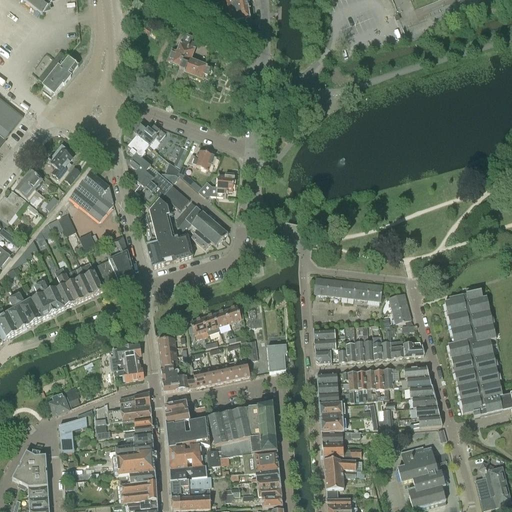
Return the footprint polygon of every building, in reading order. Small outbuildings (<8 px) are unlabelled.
[(210,0),(209,0),(208,0),(209,2),(209,5),(212,4),(214,19),(222,18),(224,33),(251,29),(250,19),(246,0),(211,0),(210,0)] [(72,5),(56,7),(57,19),(73,17),(72,5)] [(73,17),(57,19),(59,31),(75,29),(73,17)] [(191,44),(192,39),(185,36),(178,54),(172,52),(169,61),(168,64),(172,65),(181,69),(179,73),(184,75),(184,76),(203,83),(205,78),(208,79),(210,71),(208,70),(208,69),(199,65),(200,64),(191,60),(196,46),(191,44)] [(38,82),(39,82),(45,87),(44,88),(46,90),(44,94),(51,100),(54,96),(55,96),(63,86),(64,87),(71,78),(70,77),(78,67),(67,58),(66,59),(59,54),(38,82)] [(138,84),(141,79),(139,78),(142,69),(135,66),(129,80),(138,84)] [(0,106),(0,120),(7,126),(14,118),(0,106)] [(140,127),(134,135),(136,137),(147,146),(150,149),(156,141),(159,143),(165,137),(160,133),(159,134),(154,129),(151,133),(148,131),(146,132),(140,127)] [(136,139),(128,150),(130,152),(128,154),(134,159),(136,156),(141,161),(145,156),(144,155),(150,149),(147,146),(136,137),(135,138),(136,139)] [(68,171),(65,170),(73,160),(68,156),(69,154),(62,149),(55,158),(52,156),(47,163),(56,170),(52,175),(60,181),(68,171)] [(177,161),(176,160),(173,166),(174,167),(179,170),(188,153),(183,150),(177,161)] [(189,166),(191,167),(194,168),(208,174),(211,167),(214,169),(217,161),(200,154),(198,158),(197,158),(196,162),(191,160),(189,166)] [(133,165),(130,168),(137,174),(132,179),(141,188),(135,194),(140,198),(154,182),(146,175),(151,169),(141,161),(136,156),(134,159),(131,163),(133,165)] [(140,198),(138,200),(143,204),(142,205),(148,210),(148,209),(152,212),(159,204),(161,201),(163,199),(172,188),(180,179),(180,176),(179,174),(179,172),(171,167),(169,165),(164,177),(158,176),(154,182),(140,198)] [(179,172),(179,174),(180,176),(180,179),(199,194),(202,191),(184,175),(186,170),(181,168),(179,172)] [(65,182),(71,187),(81,174),(74,170),(65,182)] [(23,184),(37,194),(44,185),(48,188),(51,184),(45,179),(42,183),(31,174),(23,184)] [(91,174),(70,200),(100,224),(114,207),(113,206),(114,206),(110,190),(109,190),(110,189),(91,174)] [(202,191),(199,194),(205,199),(210,198),(224,199),(224,195),(228,195),(228,194),(233,194),(234,179),(234,176),(226,176),(226,178),(219,177),(218,189),(212,189),(207,185),(204,188),(202,191)] [(40,197),(37,194),(23,184),(15,193),(29,204),(34,198),(37,201),(40,197)] [(172,188),(163,199),(168,202),(170,204),(179,194),(172,188)] [(179,194),(170,204),(171,205),(175,209),(184,199),(179,194)] [(0,228),(3,231),(7,226),(7,227),(25,205),(13,196),(7,203),(5,201),(0,207),(0,228)] [(54,199),(49,204),(54,208),(59,202),(54,199)] [(184,199),(175,209),(181,213),(189,203),(184,199)] [(45,209),(50,213),(54,208),(49,204),(45,209)] [(149,216),(146,219),(153,242),(154,241),(156,246),(148,249),(153,271),(195,258),(189,238),(172,243),(166,218),(169,218),(167,210),(164,208),(159,204),(152,212),(149,216)] [(35,217),(38,214),(28,206),(25,209),(35,217)] [(180,229),(179,230),(183,233),(189,226),(191,227),(188,231),(194,237),(191,240),(205,252),(211,244),(216,249),(221,244),(222,245),(222,244),(224,242),(225,241),(224,240),(228,236),(196,209),(194,211),(193,212),(192,214),(190,216),(190,217),(188,219),(186,221),(184,223),(184,224),(180,229)] [(68,217),(58,222),(63,233),(66,239),(76,234),(75,232),(69,218),(68,217)] [(179,219),(176,223),(177,230),(179,230),(180,229),(184,224),(179,219)] [(58,222),(48,226),(49,228),(53,237),(54,237),(63,233),(58,222)] [(0,236),(8,243),(12,238),(3,231),(0,228),(0,236)] [(86,256),(97,251),(94,245),(98,243),(95,237),(92,239),(90,236),(79,241),(86,256)] [(94,264),(90,266),(94,274),(95,274),(104,293),(112,289),(134,278),(123,239),(110,246),(116,260),(102,266),(96,268),(94,264)] [(0,270),(10,258),(0,250),(0,270)] [(24,255),(13,269),(13,271),(14,271),(28,264),(27,261),(24,255)] [(85,268),(80,270),(93,298),(104,293),(95,274),(94,274),(90,266),(85,268)] [(71,275),(84,302),(93,298),(80,270),(71,275)] [(59,273),(75,306),(75,307),(84,302),(71,275),(66,277),(63,271),(59,273)] [(57,291),(65,311),(75,306),(59,273),(55,274),(62,289),(57,291)] [(316,280),(314,296),(327,298),(329,282),(316,280)] [(329,282),(327,298),(340,299),(342,284),(329,282)] [(39,286),(54,316),(65,311),(57,291),(56,290),(49,294),(45,284),(39,286)] [(342,284),(340,299),(354,301),(355,285),(342,284)] [(355,285),(354,301),(367,302),(369,287),(355,285)] [(31,302),(43,322),(54,316),(39,286),(34,289),(39,298),(31,302)] [(369,287),(367,302),(381,304),(383,288),(369,287)] [(477,289),(465,292),(466,297),(446,301),(447,304),(444,304),(454,347),(448,348),(464,418),(473,416),(474,420),(507,412),(511,411),(511,402),(506,404),(500,405),(499,400),(503,399),(490,343),(496,342),(486,299),(482,300),(481,293),(478,294),(477,289)] [(14,299),(31,329),(43,322),(31,302),(25,305),(20,296),(14,299)] [(389,302),(392,315),(408,310),(404,297),(389,302)] [(8,315),(19,335),(31,329),(14,299),(9,302),(14,312),(8,315)] [(237,309),(225,313),(229,326),(241,322),(243,321),(242,309),(238,311),(237,309)] [(0,341),(3,344),(4,343),(11,339),(19,335),(8,315),(6,316),(3,310),(0,311),(0,341)] [(396,327),(411,323),(408,310),(392,315),(396,327)] [(218,330),(229,326),(225,313),(213,317),(218,330)] [(202,321),(208,338),(208,337),(220,333),(218,330),(213,317),(202,321)] [(191,324),(195,338),(196,342),(208,338),(202,321),(191,324)] [(350,347),(346,347),(346,349),(347,365),(356,364),(355,345),(354,329),(344,330),(344,331),(344,335),(344,337),(345,341),(349,340),(350,347)] [(355,345),(356,364),(365,363),(363,329),(358,330),(359,344),(355,345)] [(363,329),(365,363),(374,363),(373,344),(368,344),(367,329),(363,329)] [(382,345),(383,362),(393,361),(391,345),(391,344),(390,339),(391,339),(390,329),(384,330),(384,334),(385,334),(386,344),(382,345)] [(314,334),(315,344),(335,342),(334,332),(314,334)] [(372,340),(373,344),(374,363),(383,362),(382,345),(381,339),(372,340)] [(157,343),(159,353),(176,350),(175,341),(166,342),(157,343)] [(315,344),(315,354),(334,353),(336,352),(335,344),(341,344),(341,341),(340,341),(335,342),(315,344)] [(247,343),(249,363),(258,362),(256,342),(247,343)] [(391,345),(393,361),(404,360),(404,349),(403,349),(402,343),(391,345)] [(404,349),(404,360),(424,359),(422,349),(421,349),(420,345),(404,346),(404,349)] [(112,361),(114,373),(117,372),(118,372),(117,367),(123,366),(128,366),(128,362),(131,362),(131,360),(141,358),(139,348),(133,349),(133,348),(126,349),(126,350),(115,351),(116,360),(112,361)] [(286,348),(268,349),(270,375),(286,372),(285,362),(287,362),(286,348)] [(341,351),(338,351),(338,354),(339,365),(341,365),(347,365),(346,349),(341,349),(341,351)] [(159,353),(160,362),(177,359),(182,359),(182,350),(176,350),(159,353)] [(315,354),(316,365),(319,367),(332,366),(332,361),(334,361),(334,353),(315,354)] [(117,367),(118,372),(140,369),(138,359),(141,359),(141,358),(131,360),(131,362),(128,362),(128,366),(123,366),(117,367)] [(160,362),(161,371),(174,369),(178,369),(177,359),(160,362)] [(237,364),(241,381),(251,379),(247,362),(237,364)] [(228,366),(232,383),(241,381),(237,364),(228,366)] [(220,368),(223,385),(232,383),(228,366),(220,368)] [(211,370),(215,387),(223,385),(220,368),(211,370)] [(114,373),(115,378),(125,377),(126,384),(143,382),(142,372),(140,372),(140,369),(118,372),(117,372),(114,373)] [(174,369),(161,371),(164,395),(188,392),(189,392),(188,391),(193,390),(192,390),(191,380),(191,379),(187,380),(187,379),(175,380),(174,369)] [(405,371),(405,376),(405,381),(406,381),(429,379),(426,369),(405,371)] [(202,371),(205,389),(215,387),(211,370),(202,371)] [(202,371),(193,373),(194,379),(194,380),(196,389),(196,390),(197,390),(197,391),(205,389),(202,371)] [(375,391),(375,395),(376,395),(376,403),(385,403),(385,398),(384,398),(380,398),(379,392),(384,392),(383,372),(374,373),(375,391)] [(384,392),(384,398),(385,398),(385,403),(389,403),(388,391),(394,391),(393,372),(383,372),(384,392)] [(364,374),(367,404),(376,403),(376,395),(375,395),(371,396),(370,391),(375,391),(374,373),(364,374)] [(354,392),(358,392),(356,374),(348,375),(348,382),(348,385),(350,405),(354,405),(354,392)] [(356,374),(358,392),(359,405),(367,404),(364,374),(356,374)] [(317,377),(318,388),(338,386),(337,375),(317,377)] [(406,381),(407,390),(408,390),(431,388),(429,379),(406,381)] [(318,388),(319,397),(339,395),(338,386),(318,388)] [(409,390),(410,400),(434,398),(432,389),(431,389),(431,388),(408,390),(407,390),(409,390)] [(47,407),(46,407),(48,413),(50,412),(52,411),(55,418),(56,418),(69,413),(70,412),(69,410),(80,406),(78,401),(80,400),(76,390),(66,394),(70,403),(69,404),(67,399),(64,401),(62,397),(62,396),(52,400),(53,404),(47,407)] [(121,412),(150,408),(151,408),(150,395),(136,399),(135,398),(120,402),(121,412)] [(319,397),(319,407),(339,406),(339,395),(319,397)] [(413,410),(415,410),(437,408),(434,398),(410,400),(412,400),(413,410)] [(190,424),(186,403),(165,408),(167,428),(190,424)] [(243,411),(208,420),(215,449),(217,454),(218,454),(218,461),(220,461),(230,459),(230,460),(231,460),(230,459),(243,458),(243,457),(277,454),(272,405),(257,408),(257,410),(249,410),(249,411),(243,411)] [(108,413),(109,426),(122,425),(134,423),(151,421),(150,408),(151,408),(150,408),(121,412),(108,413)] [(320,410),(322,435),(345,433),(343,408),(320,410)] [(415,410),(416,419),(439,417),(437,409),(437,408),(415,410)] [(387,433),(386,422),(385,413),(377,413),(380,433),(387,433)] [(413,426),(413,431),(442,429),(439,417),(416,419),(419,419),(419,426),(413,426)] [(59,429),(62,457),(74,455),(72,434),(87,429),(86,419),(59,429)] [(122,425),(123,433),(127,432),(127,429),(135,428),(135,431),(152,429),(151,421),(134,423),(122,425)] [(167,428),(169,449),(200,446),(210,449),(207,421),(198,422),(196,423),(190,424),(167,428)] [(106,427),(95,428),(96,435),(106,434),(106,427)] [(124,441),(133,440),(133,439),(152,437),(152,429),(135,431),(135,435),(124,436),(124,441)] [(440,445),(446,444),(443,433),(437,434),(440,445)] [(322,435),(323,448),(343,447),(343,442),(351,442),(351,441),(360,441),(360,440),(360,435),(322,435)] [(133,444),(127,445),(127,449),(153,447),(152,437),(133,439),(133,440),(133,444)] [(169,450),(170,467),(204,465),(203,459),(202,458),(201,454),(200,446),(169,449),(169,450)] [(115,450),(116,465),(137,463),(137,461),(146,459),(146,456),(153,456),(153,447),(127,449),(115,450)] [(323,448),(324,460),(346,460),(356,460),(361,460),(361,452),(347,452),(347,454),(343,454),(343,447),(323,448)] [(404,469),(398,471),(402,486),(413,483),(415,490),(407,492),(412,511),(413,511),(420,510),(420,511),(428,511),(439,509),(439,506),(445,504),(442,490),(446,489),(441,474),(438,475),(431,450),(401,458),(404,469)] [(17,489),(22,491),(25,493),(27,489),(28,490),(48,489),(47,476),(46,476),(46,472),(47,472),(46,458),(36,459),(27,454),(20,467),(21,467),(20,470),(19,470),(12,482),(13,482),(19,485),(17,489)] [(207,457),(202,458),(203,459),(204,465),(205,469),(206,472),(211,472),(211,469),(221,469),(220,461),(218,461),(218,454),(217,454),(208,455),(208,454),(206,454),(207,457)] [(243,457),(243,458),(245,476),(255,474),(279,472),(277,454),(243,457)] [(114,480),(119,479),(155,475),(153,456),(146,456),(146,459),(137,461),(137,463),(116,465),(113,466),(114,480)] [(324,463),(325,478),(342,478),(342,474),(362,473),(362,464),(356,464),(356,460),(346,460),(346,464),(341,464),(341,463),(324,463)] [(170,467),(171,484),(207,480),(206,472),(205,469),(204,465),(170,467)] [(486,480),(475,483),(483,511),(487,511),(511,506),(502,470),(496,471),(483,465),(479,472),(484,475),(486,480)] [(256,481),(251,481),(251,485),(256,484),(280,482),(279,472),(255,474),(256,481)] [(342,478),(325,478),(327,502),(338,501),(337,493),(344,493),(343,480),(362,480),(364,480),(364,473),(362,473),(342,474),(342,478)] [(119,479),(120,488),(155,484),(155,475),(119,479)] [(171,484),(171,495),(201,493),(201,491),(212,490),(211,479),(207,480),(171,484)] [(257,492),(258,492),(259,500),(282,499),(280,482),(256,484),(257,492)] [(72,484),(65,485),(65,492),(65,493),(73,492),(73,491),(72,484)] [(120,488),(122,507),(128,506),(157,503),(155,484),(120,488)] [(28,490),(29,501),(49,500),(48,489),(28,490)] [(171,495),(172,511),(207,511),(211,511),(210,492),(201,493),(171,495)] [(262,506),(262,509),(283,508),(282,499),(259,500),(254,501),(254,497),(244,498),(244,503),(254,502),(254,506),(262,506)] [(29,501),(29,511),(37,511),(50,511),(49,500),(29,501)] [(327,502),(328,510),(351,510),(350,500),(338,501),(327,502)] [(124,511),(157,511),(157,503),(128,506),(122,507),(113,508),(113,511),(120,511),(125,511),(124,511)]
